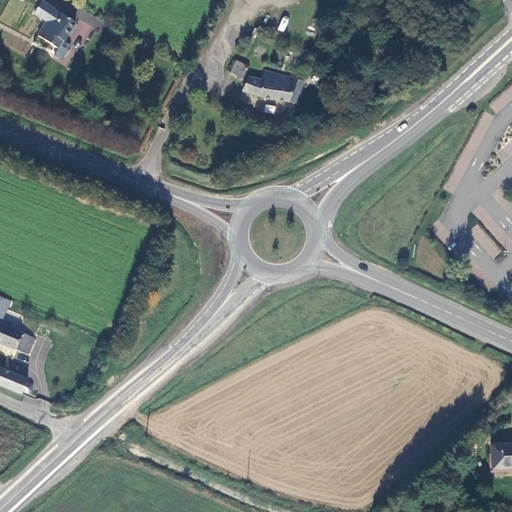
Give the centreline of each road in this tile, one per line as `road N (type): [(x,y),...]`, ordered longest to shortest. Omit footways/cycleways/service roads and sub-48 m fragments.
road 1 (track): [(131,449),(273,511)]
road 2 (primary): [(139,182),(0,127)]
road 3 (primary): [(511,344),(384,284)]
road 4 (secondary): [(406,135),(281,196)]
road 5 (secondary): [(184,349),(83,439)]
road 6 (secondary): [(313,221),(406,135)]
road 7 (residential): [(194,71),(139,182)]
